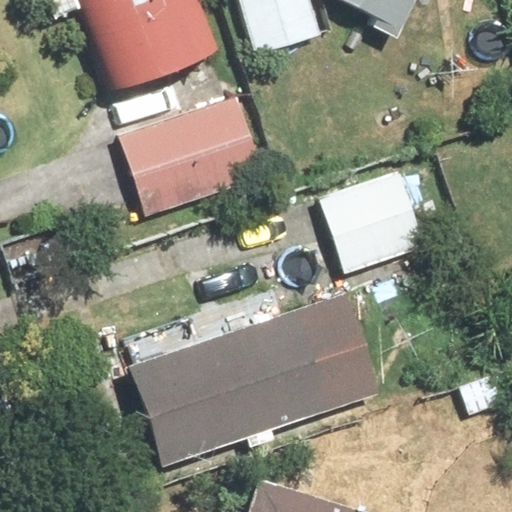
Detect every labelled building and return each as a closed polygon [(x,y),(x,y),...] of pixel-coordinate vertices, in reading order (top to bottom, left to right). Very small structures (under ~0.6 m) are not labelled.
[(216,44),(199,0),(69,0),(104,88),(216,44)] [(300,76),(323,69),(303,0),(230,0),(248,60),(291,48),(300,76)] [(397,36),(414,0),(347,0),(372,11),(367,22),(397,36)] [(236,95),(110,136),(139,225),(265,184),(236,95)] [(395,173),(307,199),(331,280),(419,254),(395,173)] [(350,292),(127,363),(159,464),(382,393),(350,292)] [(376,511),(257,475),(246,511),(376,511)]
